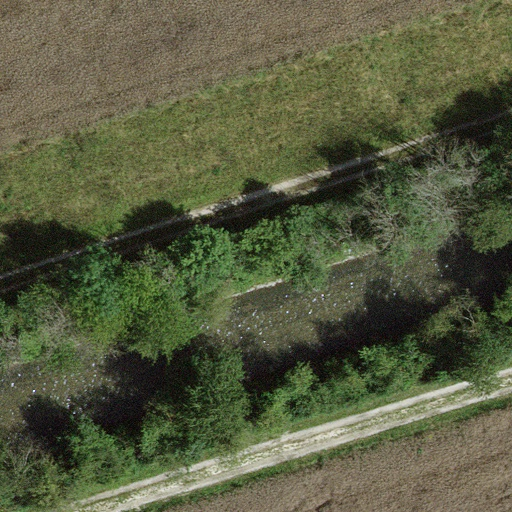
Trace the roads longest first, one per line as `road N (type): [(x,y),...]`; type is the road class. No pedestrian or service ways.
road 1 (track): [(0,281),(511,117)]
road 2 (track): [(511,397),(151,511)]
